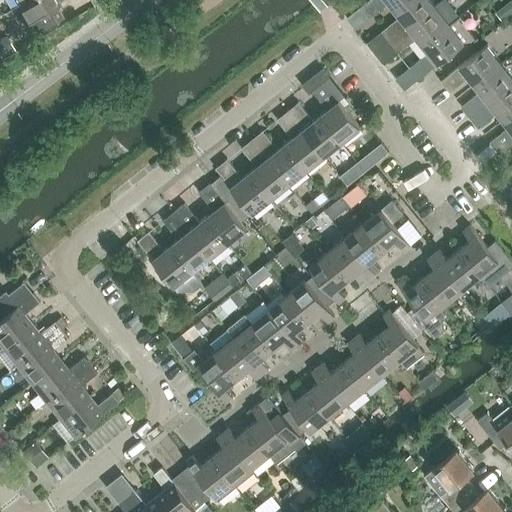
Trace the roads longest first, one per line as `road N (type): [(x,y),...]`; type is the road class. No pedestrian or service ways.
road 1 (residential): [(33,511),(172,410),(60,258),(340,41),(394,105)]
road 2 (residential): [(394,105),(400,153),(439,204),(471,178),(423,116)]
road 3 (tertiary): [(5,108),(150,0)]
